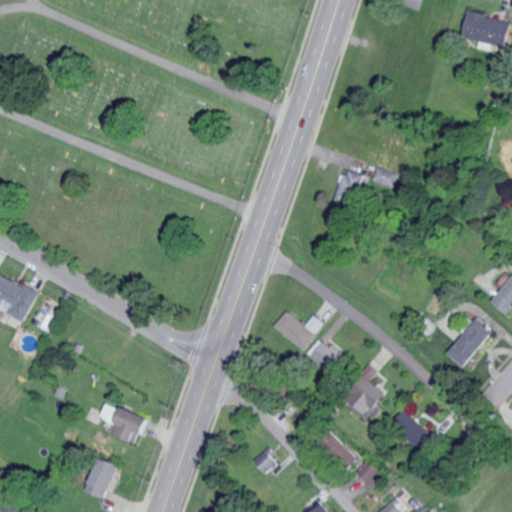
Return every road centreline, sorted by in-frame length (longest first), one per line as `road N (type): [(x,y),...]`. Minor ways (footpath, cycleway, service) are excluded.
road 1 (secondary): [(161,511),(335,0)]
road 2 (residential): [(254,248),(374,328),(460,412)]
road 3 (residential): [(210,374),(0,241)]
road 4 (residential): [(351,511),(210,374)]
